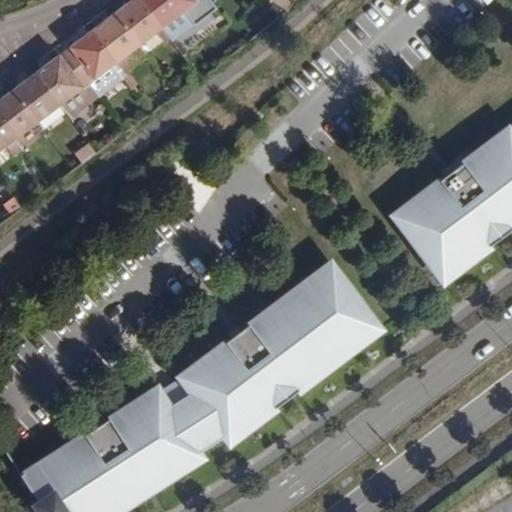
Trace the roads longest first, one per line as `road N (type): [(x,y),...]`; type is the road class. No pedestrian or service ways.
road 1 (residential): [(41,373),(212,222),(436,0)]
road 2 (secondary): [(511,311),(244,511)]
road 3 (secondary): [(346,511),(511,389)]
